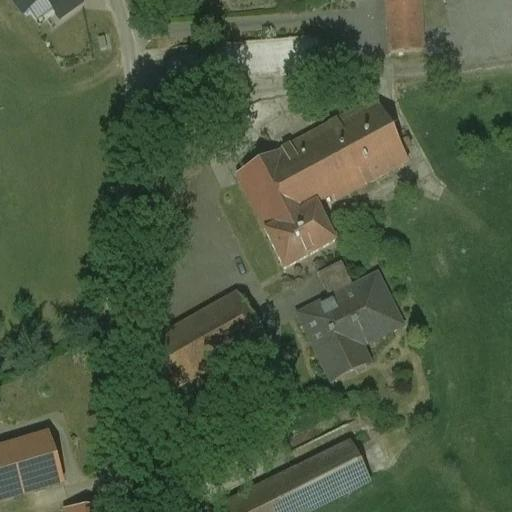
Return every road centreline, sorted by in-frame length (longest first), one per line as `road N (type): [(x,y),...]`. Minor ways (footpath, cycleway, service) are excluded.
road 1 (unclassified): [(132,511),(117,429),(111,315),(132,61),(113,0)]
road 2 (track): [(0,361),(111,315)]
